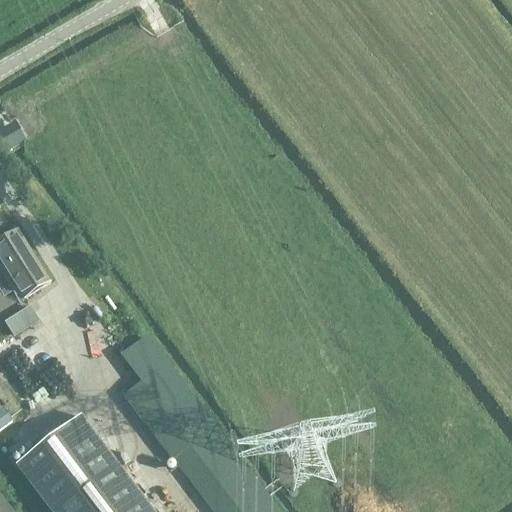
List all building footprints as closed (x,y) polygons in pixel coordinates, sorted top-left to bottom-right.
[(0,144),(5,141),(13,137),(20,132),(15,124),(7,128),(0,132),(0,144)] [(5,141),(0,144),(0,145),(3,151),(5,153),(6,152),(11,149),(18,145),(25,141),(20,132),(13,137),(5,141)] [(2,242),(0,237),(0,263),(25,301),(52,284),(17,232),(2,242)] [(30,310),(6,325),(14,338),(38,323),(30,310)] [(0,322),(0,352),(6,361),(20,351),(0,322)] [(276,511),(145,338),(130,348),(117,358),(137,385),(123,396),(210,511),(276,511)] [(23,395),(42,379),(31,366),(12,382),(23,395)] [(0,411),(0,431),(11,423),(2,410),(0,411)] [(151,511),(81,418),(16,467),(50,511),(151,511)] [(12,511),(0,496),(0,511),(12,511)]
